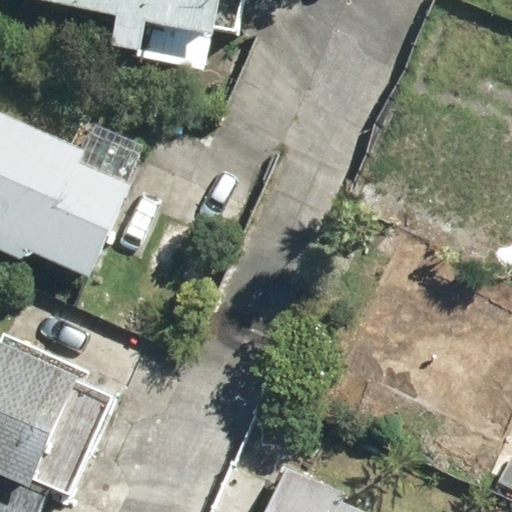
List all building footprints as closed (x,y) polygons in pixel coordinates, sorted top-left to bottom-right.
[(258,0),(48,0),(128,11),(123,46),(168,52),(167,60),(218,67),(223,29),(254,34),(258,0)] [(511,124),(457,100),(413,201),(511,244),(511,124)] [(103,120),(91,147),(0,106),(0,230),(101,276),(160,145),(103,120)] [(511,421),(511,306),(416,265),(370,370),(508,430),(511,421)] [(0,506),(13,511),(46,511),(57,488),(82,499),(126,397),(97,384),(93,368),(12,333),(8,344),(0,340),(0,506)] [(511,440),(497,473),(511,479),(511,440)] [(362,493),(296,467),(276,511),(375,511),(357,504),(362,493)]
